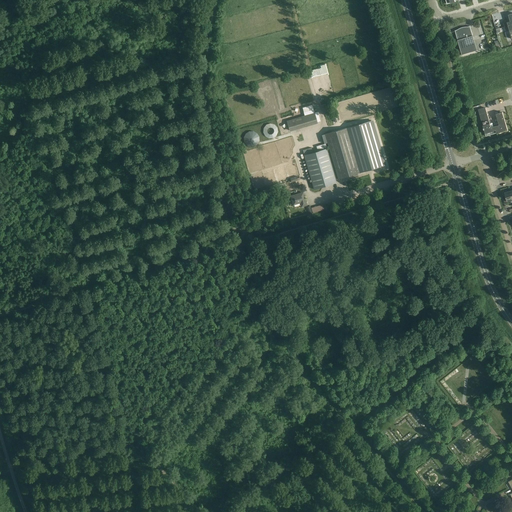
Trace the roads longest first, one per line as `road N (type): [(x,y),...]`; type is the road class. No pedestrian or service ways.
road 1 (track): [(215,0),(204,106),(231,217),(245,232),(254,304),(138,440)]
road 2 (track): [(246,239),(0,316)]
road 3 (tertiary): [(453,164),(405,0)]
road 4 (tertiary): [(511,322),(485,274),(453,164)]
road 5 (track): [(138,440),(0,473)]
